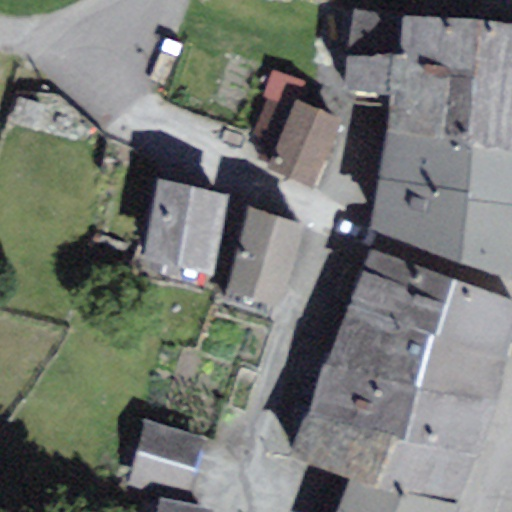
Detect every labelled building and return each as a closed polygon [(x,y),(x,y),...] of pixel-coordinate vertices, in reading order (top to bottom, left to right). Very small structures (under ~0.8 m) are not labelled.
[(397,97),(392,140),(511,151),(511,34),(367,18),(366,35),(359,93),(397,97)] [(337,126),(298,109),(273,169),(311,185),(337,126)] [(511,212),(511,151),(392,140),(388,185),(470,192),(469,208),(511,212)] [(511,212),(469,208),(470,192),(388,185),(383,236),(511,276),(511,212)] [(224,201),(162,189),(148,260),(211,272),(224,201)] [(298,232),(254,218),(231,293),(276,307),(298,232)] [(511,317),(511,307),(371,258),(354,306),(498,357),(503,344),(511,317)] [(507,360),(498,357),(354,306),(333,365),(418,395),(421,388),(484,410),(489,412),(504,368),(507,360)] [(415,451),(419,440),(467,457),(482,416),(484,410),(421,388),(418,395),(333,365),(315,416),(415,451)] [(419,440),(415,451),(315,416),(301,454),(455,508),(472,459),(467,457),(419,440)] [(200,441),(148,427),(133,483),(151,488),(153,482),(186,491),(200,441)] [(430,511),(351,484),(340,511),(430,511)]
